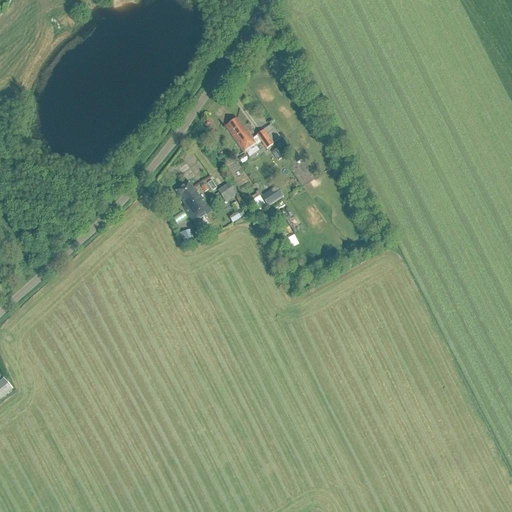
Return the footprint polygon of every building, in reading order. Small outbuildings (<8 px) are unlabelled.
[(256,145),(252,139),(247,132),(246,133),(236,120),(225,128),(243,154),(253,147),(256,145)] [(272,145),(263,132),(252,139),(256,145),(260,142),(265,150),(272,145)] [(284,157),(278,149),(272,153),(277,162),(284,157)] [(296,164),(302,160),(296,153),(291,157),(296,164)] [(213,189),(218,185),(214,180),(209,184),(213,189)] [(210,212),(196,191),(194,193),(188,184),(176,192),(186,207),(184,208),(194,223),(210,212)] [(217,191),(225,204),(236,196),(228,184),(217,191)] [(283,197),(276,187),(261,197),(267,207),(283,197)] [(251,198),(253,202),(262,196),(259,192),(256,194),(256,195),(251,198)] [(244,206),(247,213),(254,210),(251,203),(244,206)] [(0,400),(12,390),(3,379),(0,381),(0,400)]
